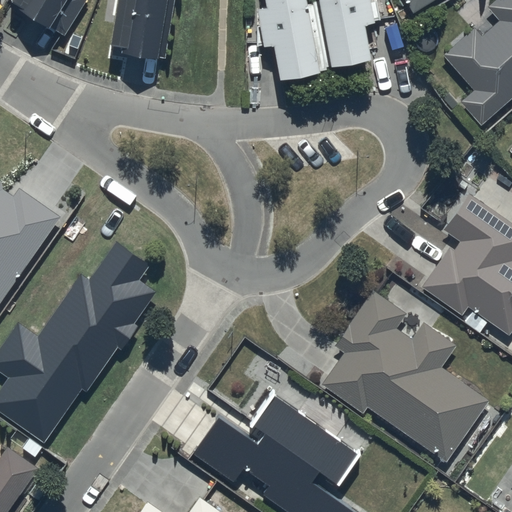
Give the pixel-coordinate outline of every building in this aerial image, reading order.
[(11,0),(8,5),(64,39),(87,0),(11,0)] [(113,0),(106,47),(125,50),(125,55),(163,60),(171,0),(113,0)] [(263,0),(266,9),(255,12),(259,28),(253,29),(257,49),(272,46),(278,82),(324,74),(311,5),(304,6),(303,0),(263,0)] [(315,0),(329,69),(369,62),(363,26),(373,24),(372,22),(379,21),(375,0),(315,0)] [(403,0),(412,15),(435,0),(403,0)] [(473,28),(442,56),(474,91),(460,104),(481,127),(511,98),(511,0),(495,0),(487,8),(498,20),(480,36),(473,28)] [(0,181),(0,301),(58,217),(17,189),(12,197),(1,191),(0,181)] [(511,224),(468,193),(442,231),(459,243),(452,252),(447,248),(419,287),(460,316),(462,313),(469,318),(473,313),(507,336),(511,328),(511,224)] [(154,266),(117,241),(88,283),(79,277),(38,338),(19,325),(0,352),(0,368),(11,376),(0,392),(0,409),(45,440),(81,388),(87,392),(117,347),(121,350),(138,325),(136,324),(159,290),(144,280),(154,266)] [(405,314),(372,290),(333,346),(343,353),(321,384),(362,413),(365,409),(443,463),(487,400),(440,367),(455,345),(423,322),(412,338),(395,327),(405,314)] [(246,438),(216,418),(191,456),(258,503),(260,501),(275,511),(354,511),(331,495),(359,454),(275,396),(246,438)] [(0,511),(6,511),(5,511),(35,469),(6,449),(0,457),(0,511)] [(218,511),(198,498),(188,511),(159,511),(147,503),(140,511),(218,511)]
